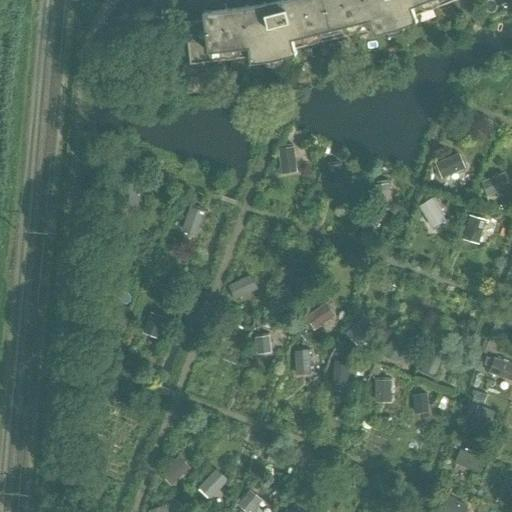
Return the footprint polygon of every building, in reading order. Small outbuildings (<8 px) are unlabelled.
[(276,0),(264,3),(245,6),(205,11),(206,20),(186,22),(190,53),(180,54),(181,64),(252,56),(252,62),(268,60),(267,55),(282,52),(283,57),(298,53),(296,47),(373,28),(375,34),(390,30),(388,25),(403,21),(404,26),(419,20),(417,14),(454,0),(276,0)] [(278,147),(282,174),(296,173),(292,145),(278,147)] [(458,155),(437,165),(442,177),(464,168),(458,155)] [(327,167),(329,183),(343,182),(341,166),(340,162),(327,164),(327,167)] [(504,174),(483,183),(489,195),(510,186),(504,174)] [(123,184),(124,207),(138,206),(136,183),(123,184)] [(375,186),(378,208),(391,207),(388,184),(375,186)] [(432,200),(421,207),(433,227),(445,220),(432,200)] [(183,229),(196,234),(204,213),(191,208),(183,229)] [(471,217),(465,239),(479,243),(485,220),(471,217)] [(109,262),(130,273),(136,262),(116,251),(109,262)] [(230,286),(235,298),(256,288),(251,277),(230,286)] [(287,289),(269,303),(277,314),(295,300),(287,289)] [(326,304),(307,317),(315,329),(334,316),(326,304)] [(145,332),(158,338),(167,317),(154,312),(145,332)] [(346,333),(357,344),(374,328),(363,317),(346,333)] [(227,321),(217,323),(219,333),(229,330),(227,321)] [(386,355),(398,361),(408,340),(396,333),(386,355)] [(269,336),(256,337),(258,355),(271,353),(269,336)] [(431,349),(423,370),(436,375),(444,354),(431,349)] [(311,372),(309,351),(295,352),(296,374),(311,372)] [(491,372),(511,380),(511,365),(495,359),(491,372)] [(349,366),(335,365),(332,387),(346,389),(349,366)] [(390,381),(376,381),(377,401),(390,401),(390,381)] [(427,394),(413,396),(415,412),(429,411),(427,394)] [(474,417),(489,424),(493,412),(478,405),(474,417)] [(458,463),(479,471),(484,458),(463,450),(458,463)] [(160,475),(169,485),(188,468),(179,458),(160,475)] [(226,481),(216,471),(199,489),(209,499),(226,481)] [(239,504),(248,511),(250,511),(261,500),(250,491),(239,504)] [(445,497),(440,510),(445,511),(463,511),(466,505),(445,497)]
